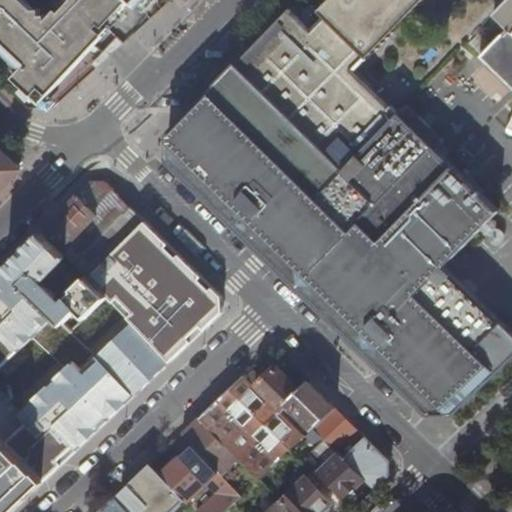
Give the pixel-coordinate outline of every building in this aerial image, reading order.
[(41,87),(49,95),(85,57),(74,46),(77,42),(62,27),(51,39),(46,34),(56,23),(54,21),(51,24),(46,20),(45,14),(40,14),(40,9),(34,9),(24,0),(0,0),(0,48),(22,69),(19,73),(15,77),(34,95),(41,87)] [(51,39),(62,27),(83,5),(77,0),(76,0),(67,10),(56,23),(46,34),(51,39)] [(77,0),(83,5),(107,27),(132,1),(139,8),(146,0),(77,0)] [(146,0),(139,8),(143,11),(153,0),(146,0)] [(511,0),(342,0),(314,29),(292,8),(237,64),(284,110),(358,182),(473,295),(392,377),(423,408),(429,414),(455,414),(511,359),(511,330),(447,266),(500,209),(356,70),(425,0),(507,0),(494,14),(508,28),(481,54),(511,84),(511,0)] [(74,46),(85,57),(110,30),(107,27),(83,5),(62,27),(77,42),(74,46)] [(0,55),(19,73),(22,69),(0,48),(0,55)] [(251,234),(253,241),(345,330),(354,333),(361,341),(365,338),(375,348),(372,351),(380,358),(382,367),(392,377),(473,295),(358,182),(284,110),(237,64),(169,135),(170,160),(218,206),(225,208),(233,216),(236,213),(246,222),(243,226),(251,234)] [(42,102),(49,95),(41,87),(34,95),(42,102)] [(0,189),(21,168),(0,149),(0,189)] [(83,241),(68,255),(88,275),(90,277),(146,220),(107,182),(92,181),(79,195),(99,213),(78,235),(83,241)] [(99,213),(79,195),(44,231),(68,255),(83,241),(78,235),(99,213)] [(225,208),(218,206),(252,239),(253,241),(251,234),(243,226),(246,222),(236,213),(233,216),(225,208)] [(45,280),(68,255),(44,231),(8,267),(73,331),(108,295),(90,277),(88,275),(76,288),(77,289),(70,296),(70,300),(62,300),(62,293),(53,284),(50,285),(45,280)] [(74,332),(73,331),(8,267),(0,275),(0,304),(52,355),(74,332)] [(354,333),(345,330),(378,362),(382,367),(380,358),(372,351),(375,348),(365,338),(361,341),(354,333)] [(250,377),(283,409),(290,402),(303,415),(307,419),(316,427),(337,407),(311,380),(301,390),(277,366),(264,378),(256,371),(250,377)] [(308,435),(300,426),(296,423),(283,409),(250,377),(247,373),(201,417),(241,458),(261,479),(308,435)] [(296,423),(303,415),(290,402),(283,409),(296,423)] [(392,460),(337,407),(316,427),(333,444),(366,477),(377,488),(391,474),(392,460)] [(224,473),(241,458),(201,417),(185,432),(224,473)] [(308,435),(316,427),(307,419),(300,426),(308,435)] [(0,511),(12,511),(47,480),(0,430),(0,511)] [(348,495),(366,477),(333,444),(328,449),(332,454),(322,464),(326,467),(323,470),(348,495)] [(185,454),(164,473),(190,500),(211,481),(185,454)] [(223,494),(203,511),(226,511),(245,495),(225,474),(216,487),(223,494)] [(297,487),(284,500),(295,511),(323,511),(333,502),(308,476),(305,480),(302,477),(294,485),(297,487)] [(135,506),(141,511),(168,511),(173,507),(177,503),(158,483),(135,506)] [(131,511),(117,497),(100,511),(131,511)] [(295,511),(284,500),(270,511),(264,511),(261,509),(257,511),(295,511)]
